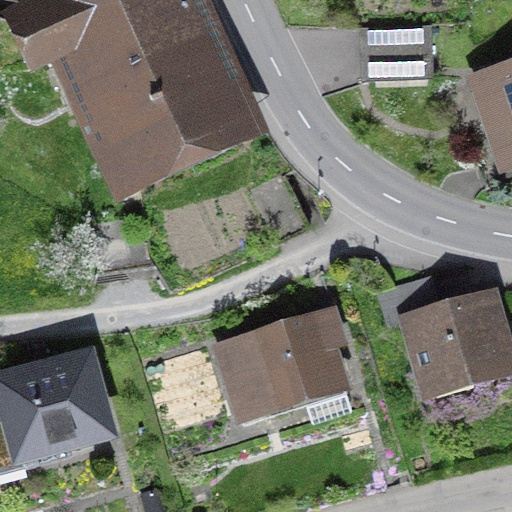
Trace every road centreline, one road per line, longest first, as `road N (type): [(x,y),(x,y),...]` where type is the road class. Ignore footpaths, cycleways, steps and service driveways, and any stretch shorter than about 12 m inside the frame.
road 1 (residential): [(425,226),(143,309),(0,337)]
road 2 (unclassified): [(425,226),(295,118),(241,0)]
